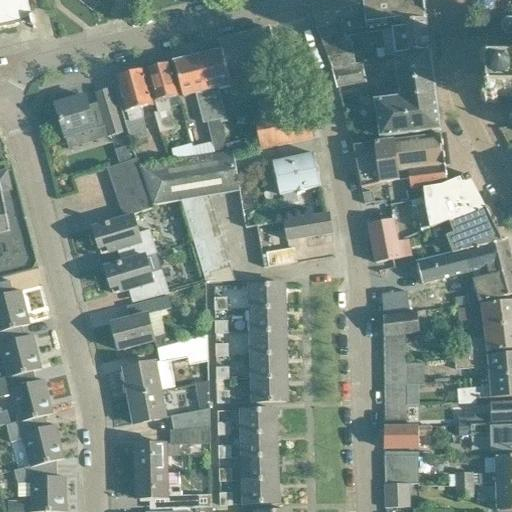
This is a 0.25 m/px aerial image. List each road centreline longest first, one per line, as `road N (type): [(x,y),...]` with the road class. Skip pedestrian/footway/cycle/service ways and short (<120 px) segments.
road 1 (residential): [(286,6),(349,194),(365,511)]
road 2 (residential): [(95,511),(97,427),(13,101)]
road 3 (unclassified): [(13,101),(19,77),(38,62),(264,0)]
road 4 (tertiary): [(511,206),(460,106),(446,0)]
